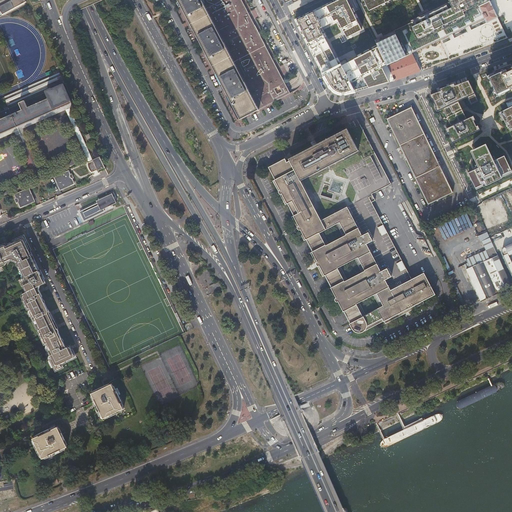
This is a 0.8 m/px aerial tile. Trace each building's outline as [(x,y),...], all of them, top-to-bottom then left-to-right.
[(0,14),(26,2),(25,0),(9,0),(0,5),(0,14)] [(241,118),(257,110),(199,0),(179,0),(212,63),(241,118)] [(282,76),(242,0),(199,0),(257,110),(291,93),(289,89),(288,87),(286,83),(282,76)] [(364,74),(370,87),(394,81),(393,80),(379,49),(341,67),(322,28),(340,20),(348,38),(363,30),(348,0),(341,0),(297,22),(315,58),(328,85),(330,88),(331,89),(333,91),(335,92),(339,94),(343,94),(345,94),(347,94),(352,92),(347,82),(364,74)] [(363,0),(368,10),(390,0),(363,0)] [(451,0),(454,4),(375,42),(379,49),(393,80),(420,71),(411,53),(449,35),(453,33),(466,27),(470,25),(484,19),(486,23),(472,30),(481,48),(508,38),(489,0),(451,0)] [(450,60),(481,48),(472,30),(470,25),(466,27),(468,31),(455,38),(453,33),(449,35),(451,40),(443,44),(450,60)] [(511,64),(488,76),(499,98),(507,94),(506,92),(511,90),(511,64)] [(61,75),(60,72),(3,97),(8,108),(19,103),(19,101),(23,100),(26,100),(46,91),(47,89),(51,87),(52,88),(63,83),(65,83),(62,78),(61,75)] [(10,76),(12,82),(20,79),(17,73),(10,76)] [(432,94),(439,109),(444,107),(452,125),(447,127),(454,141),(479,129),(472,115),(467,118),(459,100),(468,96),(472,104),(479,100),(469,79),(432,94)] [(19,103),(8,108),(1,111),(0,111),(0,133),(63,106),(68,104),(71,102),(63,83),(52,88),(51,87),(47,89),(46,91),(26,100),(23,100),(19,101),(19,103)] [(93,160),(68,104),(63,106),(89,161),(93,160)] [(411,107),(386,119),(428,205),(452,193),(411,107)] [(360,125),(347,132),(358,153),(300,182),(320,221),(346,208),(361,237),(367,233),(372,242),(365,246),(379,273),(387,269),(391,278),(384,282),(389,291),(410,280),(371,203),(374,201),(371,194),(390,185),(360,125)] [(347,132),(346,129),(288,158),(288,160),(300,182),(358,153),(347,132)] [(478,166),(468,171),(475,187),(511,170),(504,155),(494,159),(486,143),(471,150),(478,166)] [(100,157),(93,160),(89,161),(87,162),(87,164),(88,165),(88,167),(89,169),(91,172),(104,166),(100,157)] [(319,277),(322,275),(328,287),(325,289),(337,313),(340,312),(349,329),(352,332),(355,333),(358,333),(381,321),(383,325),(422,305),(420,302),(432,296),(421,274),(410,280),(389,291),(384,282),(391,278),(387,269),(379,273),(365,246),(372,242),(367,233),(361,237),(346,208),(320,221),(300,182),(288,160),(285,161),(284,158),(267,166),(274,178),(271,180),(283,204),(286,203),(292,215),(289,217),(301,240),(304,239),(310,251),(307,253),(319,277)] [(68,171),(54,177),(60,189),(74,183),(68,171)] [(34,201),(28,188),(14,194),(20,207),(34,201)] [(116,203),(112,194),(99,200),(100,202),(80,211),(84,220),(105,211),(104,208),(116,203)] [(0,266),(0,265),(0,264),(7,261),(13,263),(20,279),(16,281),(21,294),(18,295),(19,297),(18,297),(20,302),(19,302),(46,361),(45,361),(51,375),(59,372),(58,369),(73,362),(69,355),(65,357),(38,298),(39,298),(36,291),(37,287),(42,285),(22,237),(0,247),(0,266)] [(476,254),(479,262),(497,255),(489,238),(482,241),(485,249),(476,254)] [(511,244),(502,249),(500,252),(511,277),(511,244)] [(463,264),(480,302),(511,287),(497,255),(479,262),(469,267),(467,263),(463,264)] [(111,383),(92,392),(100,408),(96,410),(99,416),(103,414),(104,417),(124,407),(117,395),(121,393),(117,387),(114,388),(111,383)] [(387,447),(437,424),(441,421),(443,418),(443,416),(441,415),(438,415),(434,416),(384,439),(384,440),(382,442),(381,444),(380,446),(382,447),(384,447),(387,447)] [(394,416),(376,423),(377,426),(382,424),(387,422),(389,427),(395,424),(395,423),(397,423),(394,416)] [(58,425),(33,437),(43,458),(68,446),(58,425)]
